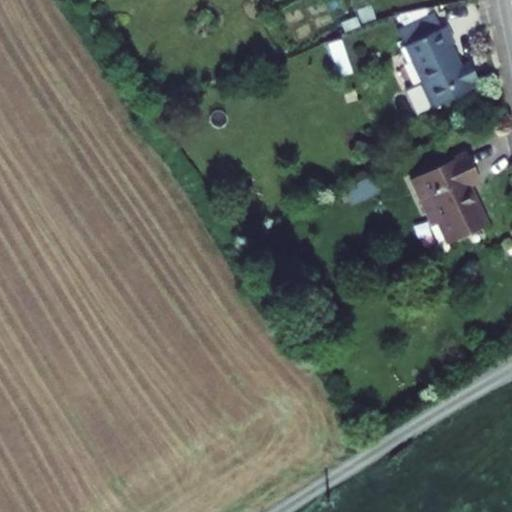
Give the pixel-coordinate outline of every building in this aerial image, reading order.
[(442,0),(438,0),(402,9),(405,24),(446,14),(442,0)] [(404,42),(409,40),(414,64),(397,68),(402,89),(456,77),(468,68),(464,53),(455,55),(449,31),(454,30),(450,13),(446,14),(405,24),(400,25),(404,42)] [(478,205),(475,206),(466,187),(477,181),(464,154),(433,169),(434,170),(418,178),(425,193),(419,196),(431,223),(438,220),(448,242),(486,223),(478,205)] [(349,202),(377,190),(369,172),(342,184),(349,202)] [(419,196),(425,193),(418,178),(411,181),(419,196)]
